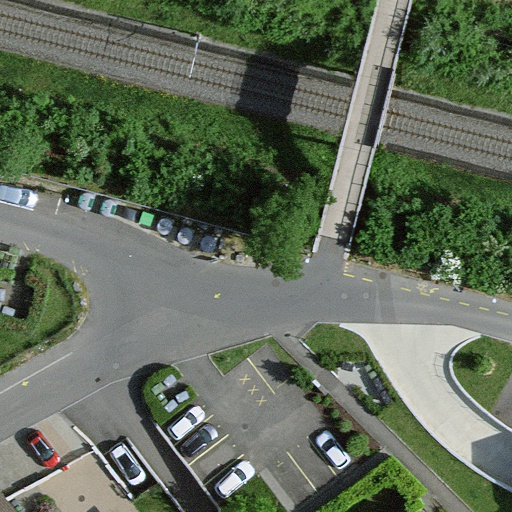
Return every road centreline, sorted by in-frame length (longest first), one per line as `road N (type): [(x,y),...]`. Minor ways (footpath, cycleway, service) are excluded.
road 1 (residential): [(399,0),(323,296)]
road 2 (residential): [(0,221),(133,264),(174,327)]
road 3 (residential): [(174,327),(0,419)]
road 4 (residential): [(323,296),(399,303),(511,330)]
road 5 (residential): [(323,296),(252,304),(174,327)]
